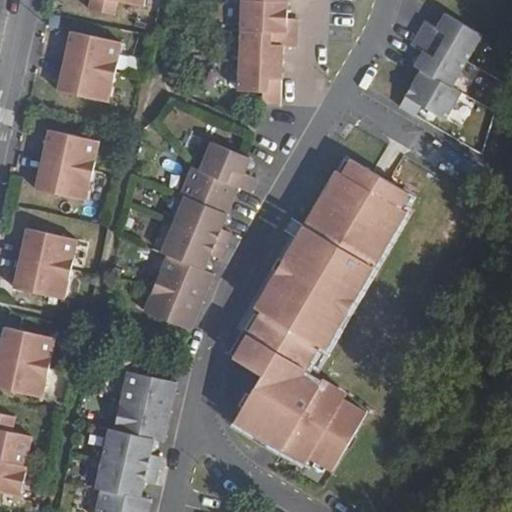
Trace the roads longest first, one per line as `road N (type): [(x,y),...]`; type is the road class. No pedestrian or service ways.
road 1 (residential): [(207,460),(208,356),(239,274),(351,92)]
road 2 (residential): [(460,163),(351,92)]
